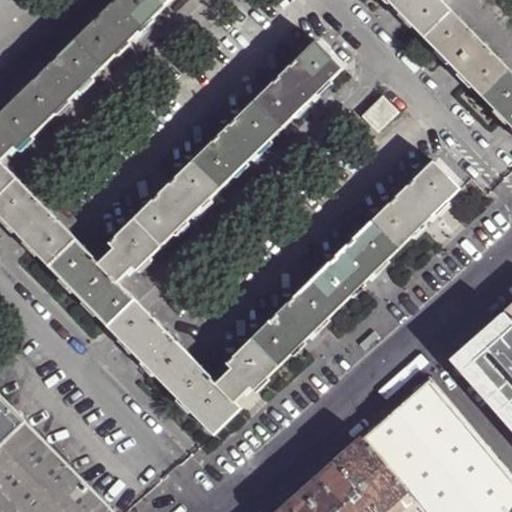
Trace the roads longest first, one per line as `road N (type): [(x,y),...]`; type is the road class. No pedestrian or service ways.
road 1 (tertiary): [(421,342),(236,511)]
road 2 (residential): [(511,449),(421,342)]
road 3 (tertiary): [(511,263),(421,342)]
